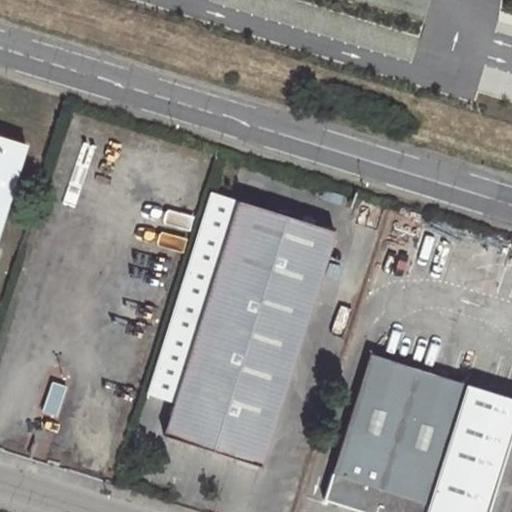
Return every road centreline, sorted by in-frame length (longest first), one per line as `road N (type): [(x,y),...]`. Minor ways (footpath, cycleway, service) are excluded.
road 1 (secondary): [(0,53),(511,216)]
road 2 (unknown): [(251,511),(254,501),(283,496),(359,244),(346,223),(236,188)]
road 3 (unknown): [(0,437),(32,340),(57,302),(103,259),(142,153)]
